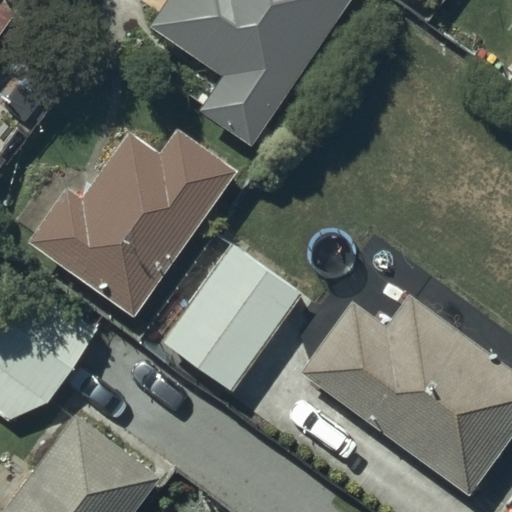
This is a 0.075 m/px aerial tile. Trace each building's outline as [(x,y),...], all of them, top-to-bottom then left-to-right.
[(14,0),(0,0),(0,161),(11,147),(0,139),(0,137),(16,116),(0,103),(0,22),(16,1),(14,0)] [(156,0),(147,13),(220,63),(196,97),(251,134),(252,132),(268,143),(279,127),(263,116),(342,0),(156,0)] [(69,167),(26,227),(132,304),(237,159),(175,115),(157,140),(127,118),(84,178),(69,167)] [(231,233),(159,330),(231,383),(303,285),(231,233)] [(21,260),(0,287),(0,409),(9,417),(46,394),(101,321),(21,260)] [(296,360),(465,487),(511,423),(511,360),(408,282),(384,314),(350,288),(296,360)] [(0,488),(0,511),(128,511),(161,469),(75,404),(7,494),(0,488)]
